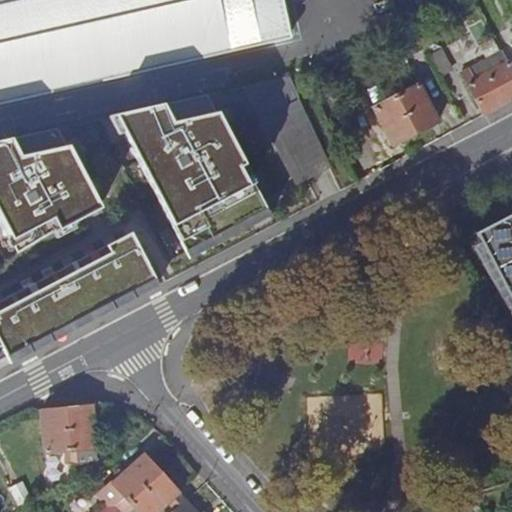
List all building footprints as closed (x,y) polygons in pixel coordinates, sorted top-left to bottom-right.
[(0,0),(0,106),(291,42),(281,0),(0,0)] [(367,59),(362,49),(332,65),(338,75),(367,59)] [(511,71),(503,55),(462,77),(485,120),(511,105),(511,71)] [(438,125),(403,62),(381,73),(385,81),(416,136),(416,137),(438,125)] [(416,136),(385,81),(366,91),(395,148),(416,137),(416,136)] [(248,92),(296,192),(338,171),(295,82),(248,92)] [(116,120),(187,255),(268,212),(209,99),(116,120)] [(0,221),(18,255),(100,212),(58,132),(0,146),(0,221)] [(268,212),(187,255),(189,262),(272,219),(268,212)] [(511,218),(477,237),(511,303),(511,218)] [(156,281),(131,236),(0,305),(0,363),(7,360),(156,281)] [(156,281),(7,360),(11,368),(160,289),(156,281)] [(96,452),(92,411),(67,413),(40,415),(45,458),(64,457),(65,466),(79,465),(78,453),(96,452)] [(106,469),(94,456),(76,470),(84,481),(106,469)] [(118,509),(112,501),(99,511),(121,511),(163,477),(146,458),(116,485),(116,488),(128,500),(118,509)] [(161,511),(179,495),(163,477),(121,511),(161,511)] [(25,511),(56,496),(46,483),(21,495),(15,481),(7,486),(20,511),(25,511)] [(128,500),(116,488),(107,496),(112,501),(118,509),(128,500)] [(178,511),(187,504),(179,495),(167,507),(171,511),(178,511)]
